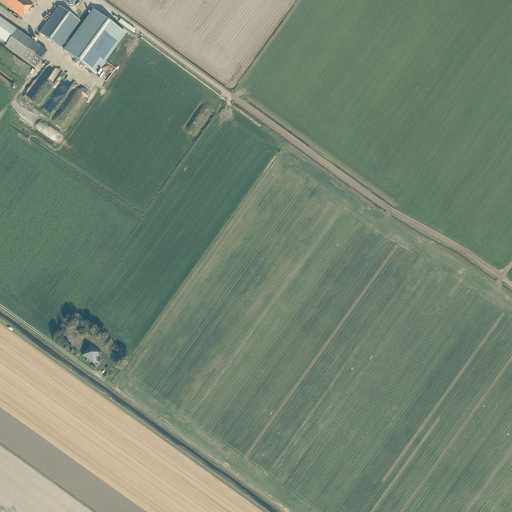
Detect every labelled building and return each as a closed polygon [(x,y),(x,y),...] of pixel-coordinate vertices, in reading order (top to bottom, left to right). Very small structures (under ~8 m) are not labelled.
[(24,0),(0,0),(0,1),(0,2),(23,19),(33,6),(24,0)] [(59,7),(40,34),(60,49),(80,22),(59,7)] [(94,11),(64,51),(76,60),(74,63),(78,67),(81,63),(96,75),(125,34),(94,11)] [(0,17),(0,39),(7,45),(6,47),(36,68),(47,52),(0,17)] [(25,62),(0,43),(0,55),(19,70),(25,62)] [(56,68),(51,64),(27,96),(32,100),(56,68)] [(63,73),(57,68),(33,101),(40,105),(63,73)] [(76,82),(69,77),(45,110),(52,115),(76,82)] [(88,92),(81,86),(65,107),(73,113),(88,92)] [(27,109),(19,121),(48,143),(56,131),(27,109)] [(76,324),(74,327),(81,333),(84,329),(76,324)] [(101,353),(91,346),(90,346),(83,356),(93,364),(101,353)]
